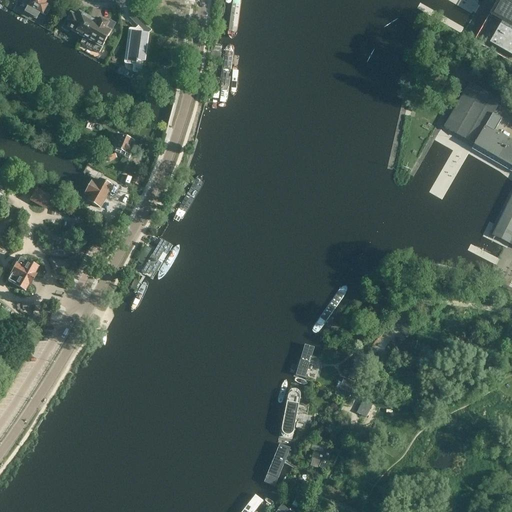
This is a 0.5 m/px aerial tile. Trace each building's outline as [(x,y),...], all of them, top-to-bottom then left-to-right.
[(44,5),(46,0),(24,0),(24,1),(29,4),(25,11),(30,14),(31,13),(36,16),(37,16),(39,12),(46,16),(50,9),(44,5)] [(231,0),(228,34),(228,35),(229,36),(229,37),(230,38),(230,39),(231,40),(232,40),(233,40),(234,39),(235,38),(236,37),(237,36),(238,34),(241,0),(231,0)] [(511,1),(510,0),(497,0),(473,42),(476,44),(511,64),(511,1)] [(145,53),(148,34),(147,34),(151,31),(133,12),(128,17),(138,28),(141,31),(141,33),(131,32),(127,60),(137,61),(144,62),(144,59),(146,59),(147,53),(145,53)] [(83,38),(93,20),(79,13),(77,17),(71,13),(62,29),(68,33),(69,30),(83,38)] [(99,54),(111,32),(115,24),(109,21),(107,23),(100,19),(98,23),(93,20),(83,38),(80,44),(85,47),(93,51),(99,54)] [(134,75),(142,76),(144,62),(137,61),(137,64),(127,63),(127,60),(131,32),(141,33),(141,31),(138,28),(134,30),(131,30),(130,30),(129,30),(128,31),(128,32),(127,38),(124,62),(123,64),(124,65),(125,66),(126,66),(131,67),(132,67),(133,68),(132,73),(132,74),(133,75),(134,75)] [(226,47),(226,48),(218,102),(219,102),(219,103),(220,104),(221,104),(222,105),(223,105),(224,105),(225,105),(225,104),(226,104),(227,103),(234,49),(234,48),(234,47),(233,47),(232,46),(231,46),(230,46),(229,46),(228,46),(227,47),(226,47)] [(453,68),(443,62),(432,56),(429,62),(450,74),(453,68)] [(511,245),(511,142),(485,127),(500,101),(469,84),(444,128),(475,145),(472,150),(511,173),(511,196),(492,236),(511,245)] [(106,114),(94,109),(90,119),(102,124),(106,114)] [(128,155),(133,141),(119,135),(113,149),(128,155)] [(113,151),(102,158),(105,164),(117,157),(113,151)] [(172,220),(180,224),(203,183),(203,182),(203,181),(203,180),(203,179),(203,178),(202,178),(201,177),(200,177),(199,177),(198,177),(197,177),(197,178),(196,179),(172,220)] [(106,197),(112,187),(111,186),(106,183),(107,183),(106,182),(105,183),(100,180),(97,185),(91,182),(85,194),(90,197),(88,202),(99,208),(106,197)] [(45,208),(51,198),(47,197),(48,196),(52,189),(44,184),(40,191),(40,192),(37,191),(31,201),(45,208)] [(141,274),(153,281),(174,246),(162,239),(141,274)] [(53,257),(48,259),(52,270),(57,268),(53,257)] [(33,275),(37,268),(21,259),(8,282),(25,291),(29,284),(30,285),(33,281),(35,276),(33,275)] [(140,296),(146,283),(146,282),(145,281),(145,280),(144,279),(143,279),(142,279),(141,279),(140,279),(139,280),(131,294),(131,295),(130,297),(129,299),(129,301),(128,303),(128,304),(128,306),(128,308),(128,310),(130,309),(132,308),(133,306),(135,305),(136,303),(137,301),(138,300),(139,298),(140,296)] [(341,288),(314,327),(312,332),(315,335),(321,330),(324,325),(329,318),(347,292),(347,291),(348,290),(347,289),(347,288),(347,287),(346,287),(345,287),(344,287),(343,287),(342,288),(341,288)] [(314,349),(304,347),(296,376),(306,379),(314,349)] [(356,373),(339,369),(334,385),(351,390),(356,373)] [(303,393),(291,390),(283,436),(285,440),(290,440),(293,438),(303,393)] [(366,417),(372,404),(363,400),(357,412),(366,417)] [(296,429),(302,430),(307,407),(300,405),(296,429)] [(318,467),(325,469),(331,451),(317,446),(316,443),(311,442),(309,447),(311,449),(314,450),(311,458),(320,462),(318,467)] [(279,445),(264,484),(274,488),(290,449),(279,445)] [(260,511),(268,503),(269,502),(269,501),(269,500),(269,499),(268,498),(267,497),(266,496),(265,496),(264,496),(263,496),(262,496),(262,497),(261,497),(260,498),(248,511),(260,511)]
